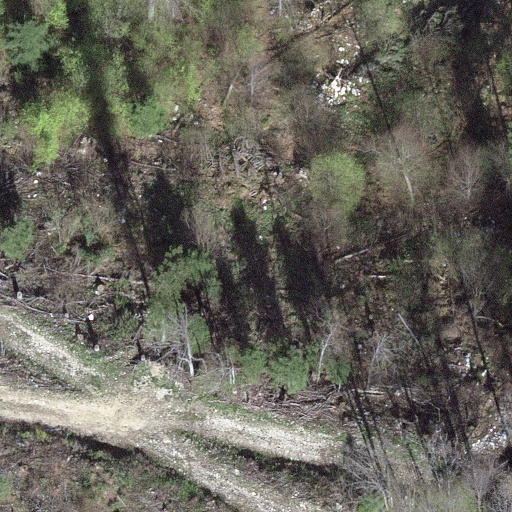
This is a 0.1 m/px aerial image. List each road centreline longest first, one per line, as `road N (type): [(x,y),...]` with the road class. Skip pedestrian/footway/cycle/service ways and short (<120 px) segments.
road 1 (track): [(145,419),(330,445),(495,511)]
road 2 (track): [(0,398),(145,419),(0,320)]
